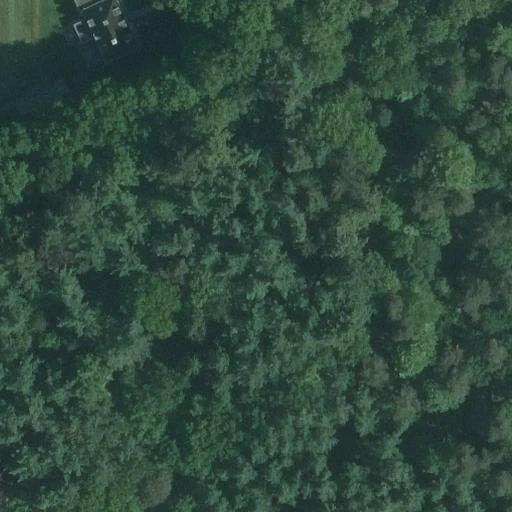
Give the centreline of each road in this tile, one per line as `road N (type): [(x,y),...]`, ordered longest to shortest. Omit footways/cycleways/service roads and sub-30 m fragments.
road 1 (track): [(419,0),(303,18),(258,59),(0,235)]
road 2 (track): [(511,313),(443,207),(399,107),(303,18)]
